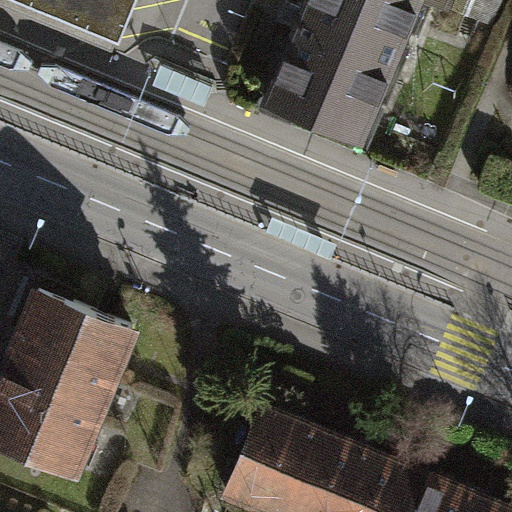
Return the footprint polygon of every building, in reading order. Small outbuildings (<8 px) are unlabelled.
[(27,0),(111,34),(125,0),(27,0)] [(351,134),(406,0),(297,0),(258,96),(351,134)] [(0,438),(65,465),(124,320),(30,282),(0,356),(0,438)] [(253,402),(219,486),(272,507),(306,423),(253,402)] [(306,423),(272,507),(283,511),(331,511),(359,444),(306,423)] [(359,444),(331,511),(393,511),(412,466),(359,444)] [(412,466),(393,511),(455,511),(466,487),(412,466)] [(511,511),(511,505),(466,487),(455,511),(511,511)]
